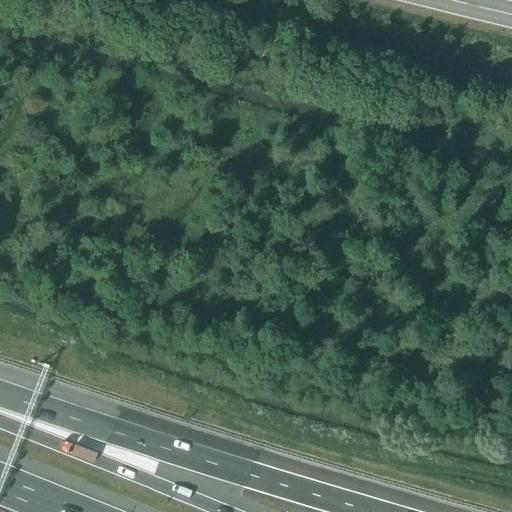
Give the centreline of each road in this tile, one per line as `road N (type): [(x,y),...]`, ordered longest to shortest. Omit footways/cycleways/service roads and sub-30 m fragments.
road 1 (motorway): [(365,511),(0,395)]
road 2 (motorway): [(217,511),(0,424)]
